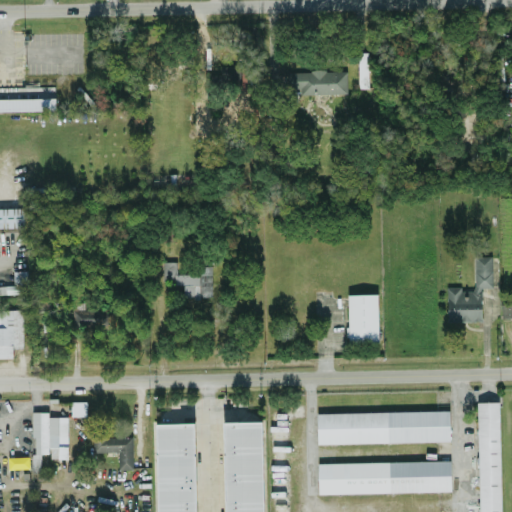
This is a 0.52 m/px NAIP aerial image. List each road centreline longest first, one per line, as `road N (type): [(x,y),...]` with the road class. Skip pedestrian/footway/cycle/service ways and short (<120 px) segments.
road 1 (residential): [(0,382),(511,370)]
road 2 (residential): [(0,9),(218,5)]
road 3 (residential): [(421,0),(218,5)]
